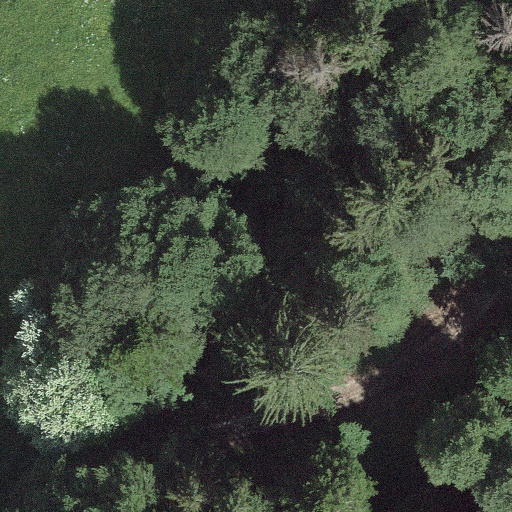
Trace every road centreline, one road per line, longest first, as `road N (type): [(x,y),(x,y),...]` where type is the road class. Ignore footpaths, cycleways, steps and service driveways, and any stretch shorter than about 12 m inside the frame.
road 1 (track): [(214,427),(404,383),(446,361),(494,314),(511,276)]
road 2 (unclassified): [(53,511),(152,449),(214,427)]
